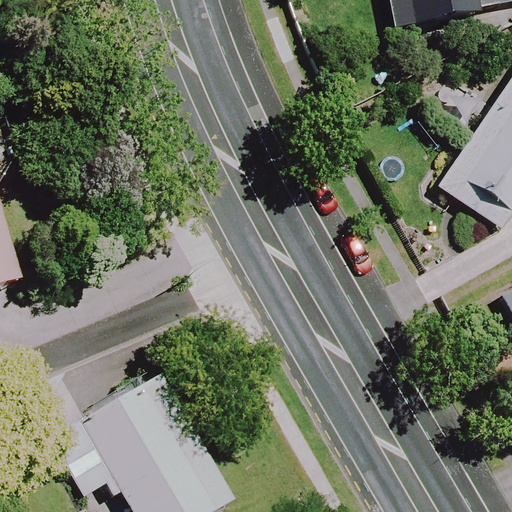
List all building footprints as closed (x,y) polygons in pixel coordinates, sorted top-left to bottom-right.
[(511,0),(382,0),(389,34),(511,10),(511,0)] [(511,211),(511,80),(435,193),(496,235),(511,211)] [(0,291),(17,286),(0,228),(0,291)] [(511,293),(501,299),(511,320),(511,293)] [(222,511),(226,510),(155,381),(48,440),(82,501),(111,485),(126,511),(222,511)]
